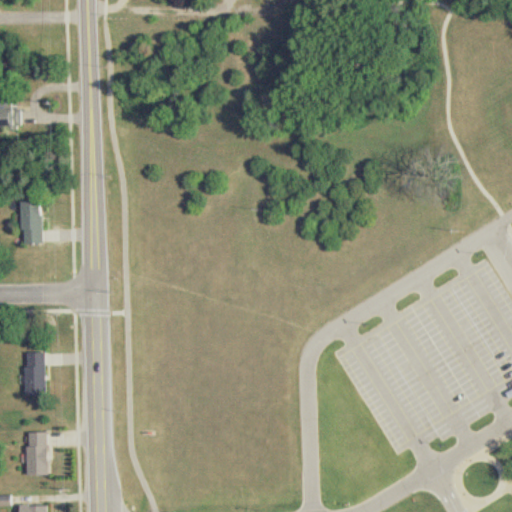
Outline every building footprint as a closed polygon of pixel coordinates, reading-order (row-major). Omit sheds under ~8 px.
[(19,99),(0,100),(0,125),(27,124),(26,109),(19,109),(19,99)] [(50,243),(49,200),(28,201),(29,243),(50,243)] [(37,349),(57,349),(60,396),(37,395),(37,349)] [(40,432),(58,432),(59,477),(40,478),(40,432)] [(29,511),(29,502),(56,503),(56,511),(29,511)]
